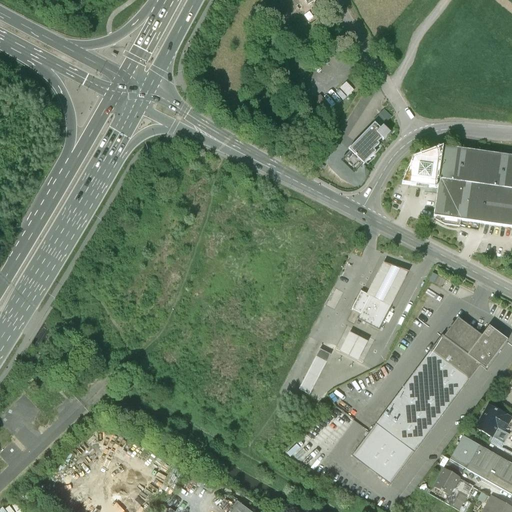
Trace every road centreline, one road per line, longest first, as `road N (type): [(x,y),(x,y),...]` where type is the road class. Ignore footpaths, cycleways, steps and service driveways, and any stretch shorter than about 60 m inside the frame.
road 1 (primary): [(0,339),(113,149)]
road 2 (tertiary): [(359,213),(511,292)]
road 3 (residential): [(416,137),(333,0)]
road 4 (tertiary): [(217,142),(359,213)]
road 5 (primary): [(71,166),(0,288)]
road 6 (motorway): [(39,57),(74,111),(71,166)]
